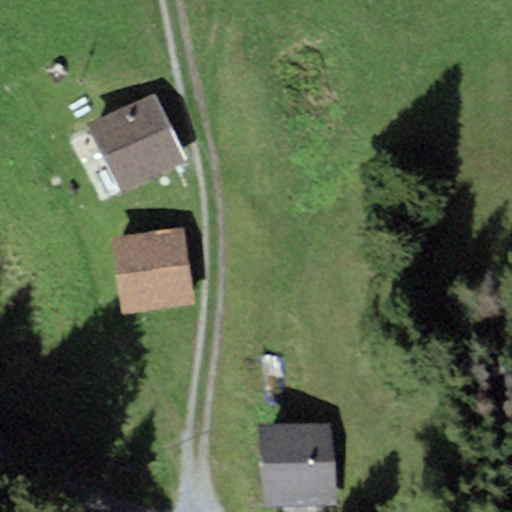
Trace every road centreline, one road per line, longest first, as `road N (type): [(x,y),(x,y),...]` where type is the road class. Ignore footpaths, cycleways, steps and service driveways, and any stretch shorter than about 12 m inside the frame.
road 1 (track): [(174,0),(214,206),(197,439),(204,511)]
road 2 (unclassified): [(0,440),(150,511)]
